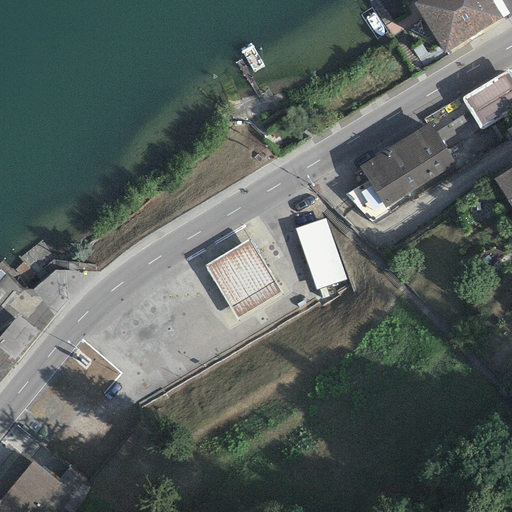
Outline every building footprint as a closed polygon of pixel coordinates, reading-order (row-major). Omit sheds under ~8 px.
[(444,54),(502,18),(490,0),(418,0),(412,4),(444,54)] [(511,75),(508,69),(461,98),(480,129),(511,109),(511,75)] [(428,123),(359,166),(385,208),(453,163),(428,123)] [(511,207),(511,158),(511,159),(511,167),(494,178),(511,207)] [(345,278),(324,218),(294,229),(314,289),(345,278)] [(249,239),(204,266),(236,319),(281,292),(249,239)] [(0,276),(0,304),(20,282),(6,270),(0,276)] [(37,332),(17,316),(0,336),(0,349),(13,360),(37,332)] [(84,335),(19,414),(78,462),(143,383),(84,335)] [(0,511),(36,511),(60,483),(22,451),(0,477),(0,511)]
